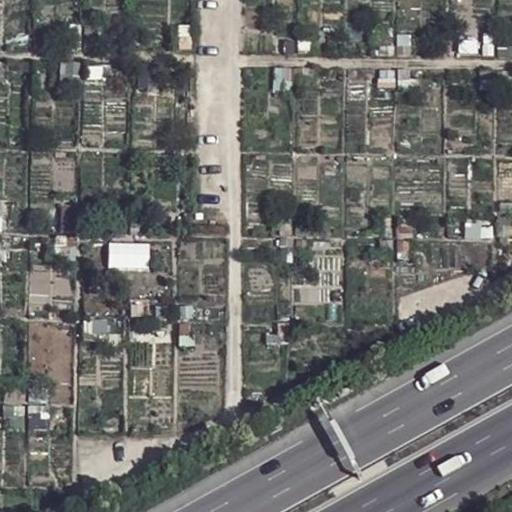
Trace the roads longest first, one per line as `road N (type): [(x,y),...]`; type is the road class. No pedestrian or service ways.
road 1 (motorway): [(511,351),(219,511)]
road 2 (motorway): [(359,511),(511,427)]
